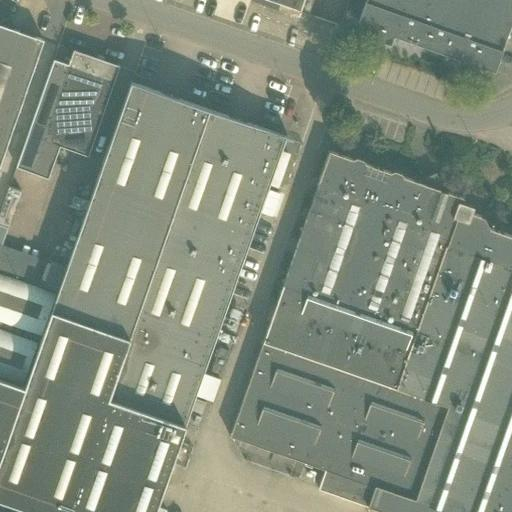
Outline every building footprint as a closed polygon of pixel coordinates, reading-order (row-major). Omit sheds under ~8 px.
[(251,0),(277,10),(280,2),(299,9),(309,12),(313,0),(251,0)] [(511,0),(366,0),(358,23),(375,29),(372,38),(390,44),(393,35),(435,50),(494,71),(501,52),(502,52),(511,22),(511,0)] [(0,164),(43,40),(12,29),(15,28),(10,17),(0,21),(0,164)] [(41,139),(83,153),(118,66),(74,51),(41,139)] [(287,137),(186,102),(130,82),(57,293),(56,293),(41,336),(42,336),(24,385),(22,384),(0,376),(0,499),(37,511),(155,511),(181,439),(185,426),(208,364),(287,137)] [(511,511),(511,235),(511,236),(489,228),(484,218),(480,217),(481,216),(472,213),(474,207),(462,203),(463,198),(440,190),(442,186),(435,173),(417,182),(403,177),(401,173),(394,171),(390,173),(365,164),(363,160),(356,158),(352,159),(329,151),(230,436),(325,469),(319,488),(368,506),(384,511),(511,511)] [(56,293),(0,273),(0,321),(41,336),(56,293)] [(0,376),(22,384),(37,342),(0,329),(0,376)]
